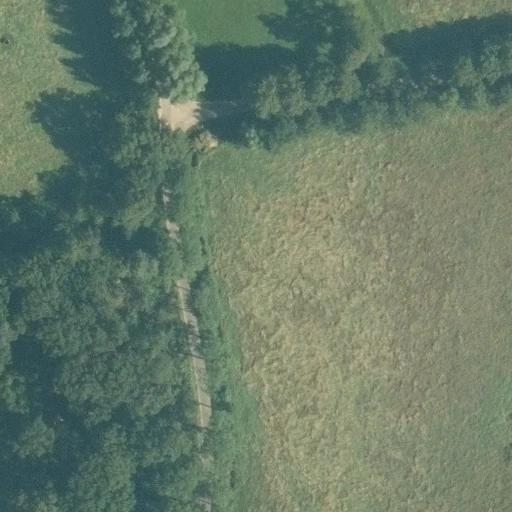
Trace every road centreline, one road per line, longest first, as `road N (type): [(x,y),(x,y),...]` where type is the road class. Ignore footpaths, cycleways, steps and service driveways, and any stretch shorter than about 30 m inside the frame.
road 1 (unclassified): [(202,511),(207,450),(166,184),(167,117),(511,68)]
road 2 (track): [(133,0),(167,117)]
